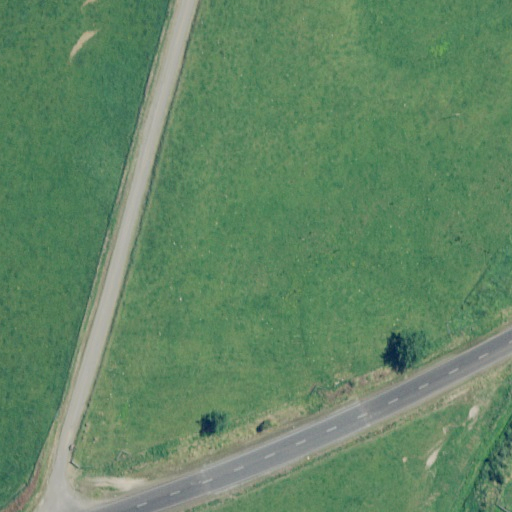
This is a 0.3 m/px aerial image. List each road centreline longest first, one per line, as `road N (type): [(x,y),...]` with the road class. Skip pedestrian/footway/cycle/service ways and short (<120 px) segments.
road 1 (unclassified): [(51,511),(66,416),(187,0)]
road 2 (secondary): [(127,511),(424,392),(511,344)]
